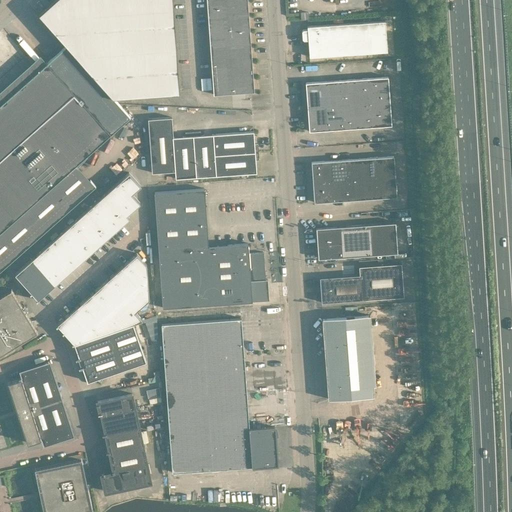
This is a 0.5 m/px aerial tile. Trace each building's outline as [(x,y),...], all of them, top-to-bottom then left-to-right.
[(171,0),(53,0),(38,14),(66,45),(112,99),(179,94),(171,0)] [(246,0),(205,0),(213,96),(218,95),(253,93),(246,0)] [(308,40),(309,57),(387,51),(385,21),(307,26),(307,30),(303,30),(302,32),(302,38),(304,40),(308,40)] [(108,136),(110,134),(130,118),(117,104),(112,99),(66,45),(47,63),(39,69),(0,104),(0,270),(4,266),(93,187),(74,166),(108,136)] [(368,103),(374,102),(389,101),(387,77),(367,78),(368,103)] [(358,103),(368,103),(367,78),(353,79),(355,104),(358,103)] [(341,105),(343,104),(355,104),(353,79),(339,80),(341,105)] [(325,81),(327,106),(341,105),(339,80),(325,81)] [(306,107),(327,106),(325,81),(305,83),(306,107)] [(374,102),(368,103),(370,127),(390,125),(389,101),(374,102)] [(368,103),(358,103),(355,104),(356,128),(370,127),(368,103)] [(343,104),(341,105),(342,129),(356,128),(355,104),(343,104)] [(327,106),(328,130),(342,129),(341,105),(327,106)] [(327,106),(306,107),(308,131),(328,130),(327,106)] [(174,171),(171,138),(172,137),(171,117),(148,119),(151,173),(174,171)] [(193,136),(196,177),(215,176),(214,155),(212,135),(201,135),(201,132),(193,133),(193,136)] [(214,155),(258,152),(257,144),(254,145),(253,132),(212,135),(214,155)] [(175,179),(196,177),(193,136),(193,133),(185,133),(185,136),(185,137),(172,137),(171,138),(174,171),(175,179)] [(258,152),(214,155),(215,176),(256,173),(255,160),(258,160),(258,152)] [(373,157),(374,178),(395,176),(393,156),(373,157)] [(361,179),(374,178),(373,157),(359,158),(361,179)] [(347,180),(361,179),(359,158),(345,159),(347,180)] [(331,160),(333,181),(347,180),(345,159),(331,160)] [(312,182),(333,181),(331,160),(311,162),(312,182)] [(119,181),(131,194),(140,186),(128,173),(119,181)] [(374,178),(376,198),(396,197),(395,176),(374,178)] [(376,198),(374,178),(361,179),(362,199),(376,198)] [(347,180),(348,200),(362,199),(361,179),(347,180)] [(333,181),(334,201),(348,200),(347,180),(333,181)] [(131,194),(119,181),(106,193),(126,215),(140,203),(131,194)] [(333,181),(312,182),(314,202),(334,201),(333,181)] [(203,189),(154,192),(162,308),(240,302),(252,301),(269,300),(267,279),(265,280),(263,252),(248,253),(247,243),(208,246),(204,189),(203,189)] [(92,205),(115,230),(129,218),(126,215),(106,193),(92,205)] [(115,230),(92,205),(78,218),(100,244),(115,230)] [(63,231),(85,257),(100,244),(78,218),(63,231)] [(366,224),(316,228),(318,258),(368,255),(397,253),(395,222),(366,224)] [(85,257),(63,231),(48,244),(71,270),(85,257)] [(71,270),(48,244),(33,258),(56,284),(71,270)] [(121,267),(148,298),(146,265),(136,253),(121,267)] [(56,284),(33,258),(15,274),(30,292),(37,300),(56,284)] [(319,277),(321,302),(403,296),(401,263),(358,266),(359,275),(319,277)] [(121,267),(106,280),(135,312),(149,299),(148,298),(121,267)] [(106,280),(91,293),(121,327),(133,323),(142,320),(135,312),(106,280)] [(0,354),(37,332),(11,289),(0,295),(0,354)] [(91,293),(76,307),(101,335),(121,327),(91,293)] [(101,335),(76,307),(56,325),(73,342),(73,344),(74,344),(101,335)] [(367,315),(322,318),(328,399),(373,396),(367,315)] [(164,361),(204,358),(243,356),(241,318),(161,324),(164,361)] [(87,381),(145,361),(133,323),(121,327),(101,335),(74,344),(79,357),(76,357),(77,359),(78,358),(80,366),(79,366),(80,367),(82,367),(87,381)] [(243,356),(204,358),(164,361),(166,398),(246,392),(243,356)] [(17,412),(62,398),(49,360),(22,369),(22,370),(23,370),(25,376),(24,376),(25,379),(22,381),(21,377),(7,382),(17,412)] [(166,398),(169,435),(249,429),(246,392),(166,398)] [(131,394),(97,401),(97,403),(96,403),(96,404),(98,404),(99,412),(98,412),(98,414),(101,413),(105,432),(103,433),(103,434),(105,434),(109,450),(106,450),(107,452),(109,451),(113,470),(112,471),(112,472),(104,474),(104,472),(103,473),(103,474),(101,474),(105,491),(150,482),(131,394)] [(62,398),(17,412),(27,443),(41,439),(40,435),(43,434),(44,438),(45,437),(47,443),(46,443),(46,445),(74,436),(62,398)] [(172,473),(251,467),(277,465),(274,427),(249,429),(169,435),(172,473)] [(41,499),(43,511),(79,511),(91,509),(81,460),(35,470),(39,490),(42,489),(43,492),(38,493),(38,495),(39,497),(43,496),(44,499),(41,499)]
